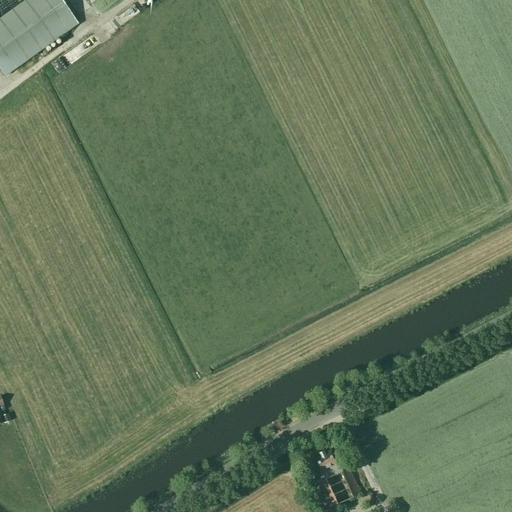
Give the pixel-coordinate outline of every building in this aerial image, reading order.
[(77,25),(59,0),(28,0),(0,20),(0,70),(5,76),(77,25)] [(103,15),(124,0),(100,0),(95,4),(103,15)] [(121,15),(124,23),(140,18),(137,10),(121,15)] [(1,416),(4,423),(11,420),(8,414),(1,416)] [(332,448),(312,457),(320,474),(324,473),(327,479),(318,483),(330,509),(338,505),(340,509),(345,507),(343,502),(361,494),(350,469),(343,472),(332,448)]
